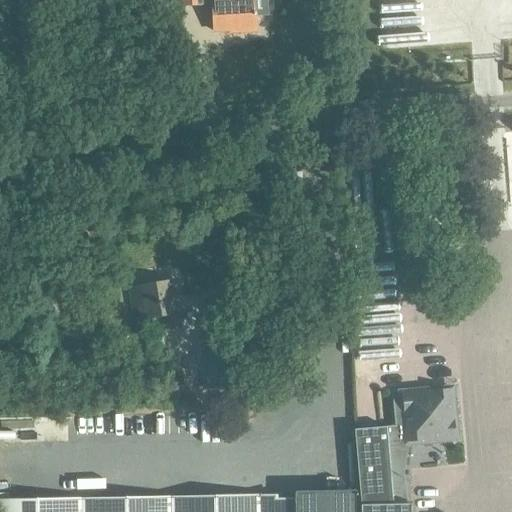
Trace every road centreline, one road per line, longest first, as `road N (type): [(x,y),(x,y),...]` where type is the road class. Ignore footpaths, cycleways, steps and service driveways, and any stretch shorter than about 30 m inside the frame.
road 1 (unclassified): [(329,461),(320,119)]
road 2 (unclassified): [(0,170),(149,129),(320,119)]
road 3 (unknown): [(476,511),(466,407),(476,297),(511,244)]
road 4 (unclassified): [(320,119),(511,102)]
